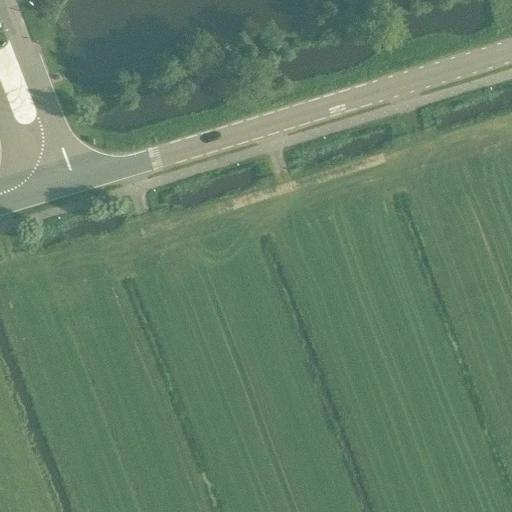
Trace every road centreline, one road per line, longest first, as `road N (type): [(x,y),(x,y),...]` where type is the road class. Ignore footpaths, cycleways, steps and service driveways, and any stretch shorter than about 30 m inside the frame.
road 1 (tertiary): [(68,183),(511,48)]
road 2 (unclassified): [(68,183),(3,0)]
